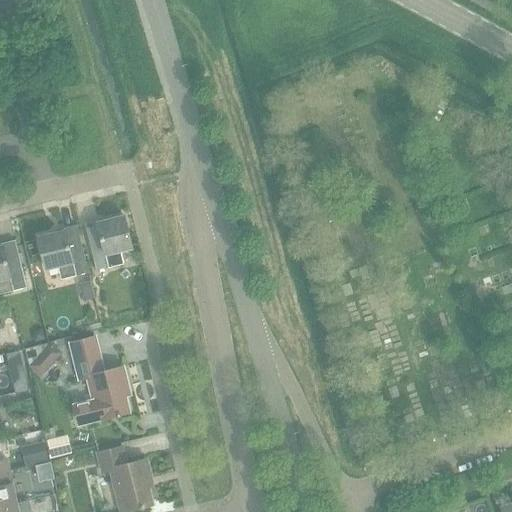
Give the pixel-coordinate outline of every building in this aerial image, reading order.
[(93,190),(76,195),(81,212),(99,207),(93,190)] [(124,217),(85,226),(97,271),(124,264),(121,251),(132,248),(124,217)] [(89,273),(78,228),(39,238),(47,269),(58,266),(62,280),(89,273)] [(16,243),(0,247),(0,294),(27,288),(16,243)] [(95,299),(91,282),(79,285),(83,302),(95,299)] [(71,343),(75,361),(80,380),(89,378),(95,402),(76,406),(80,424),(129,412),(123,388),(127,386),(123,368),(104,373),(95,337),(71,343)] [(51,344),(30,368),(42,379),(63,355),(51,344)] [(20,353),(6,357),(15,394),(16,397),(30,394),(20,353)] [(68,438),(47,443),(51,461),(72,456),(68,438)] [(46,444),(22,450),(26,468),(50,462),(46,444)] [(122,448),(98,454),(103,472),(112,470),(122,511),(152,504),(146,480),(151,479),(146,461),(127,465),(122,448)] [(0,473),(10,472),(7,458),(0,460),(0,473)] [(10,472),(0,473),(0,507),(18,504),(10,472)]
